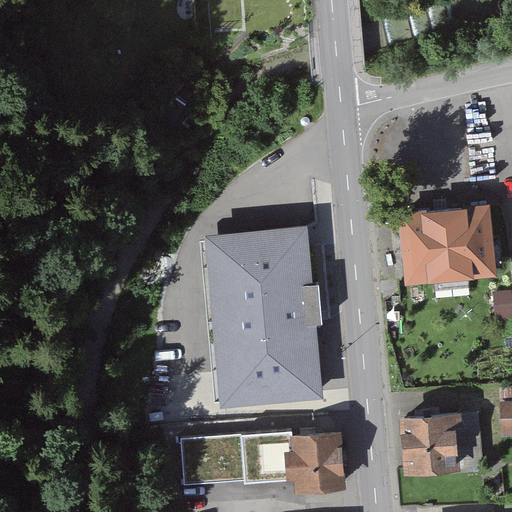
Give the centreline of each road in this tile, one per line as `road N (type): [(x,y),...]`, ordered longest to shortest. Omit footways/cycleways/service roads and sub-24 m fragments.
road 1 (secondary): [(342,105),(377,511)]
road 2 (residential): [(342,105),(511,73)]
